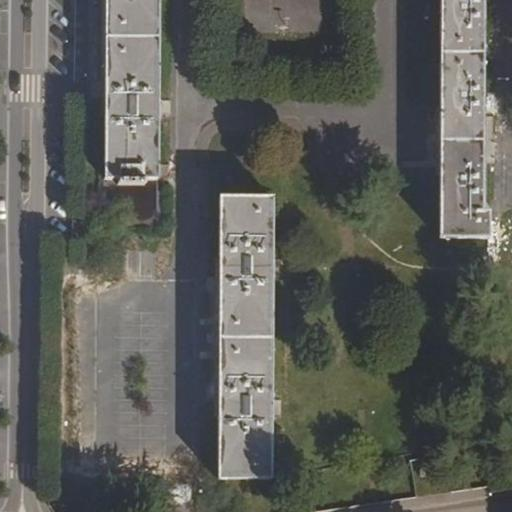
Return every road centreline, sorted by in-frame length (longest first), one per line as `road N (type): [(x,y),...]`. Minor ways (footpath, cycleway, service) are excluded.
road 1 (residential): [(20,511),(29,0)]
road 2 (unknown): [(204,511),(187,288),(162,260),(106,259)]
